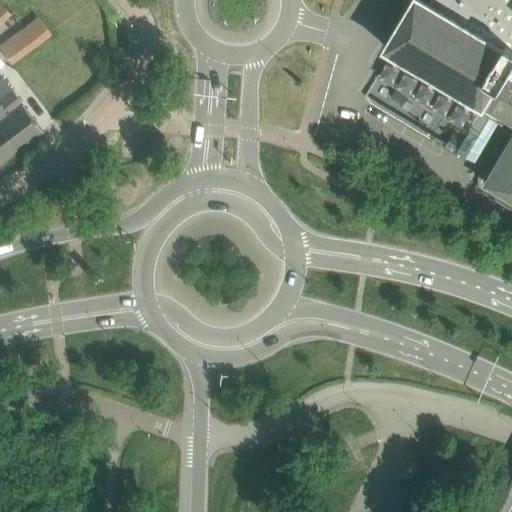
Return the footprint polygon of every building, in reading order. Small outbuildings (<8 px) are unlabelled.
[(387,45),(386,48),(391,51),(397,55),(394,60),(502,125),(503,123),(500,121),(504,113),(511,117),(511,139),(486,183),(511,199),(511,0),(430,0),(429,3),(423,0),(414,0),(406,14),(405,14),(405,15),(404,15),(404,16),(403,18),(409,22),(405,28),(399,25),(398,26),(398,27),(397,27),(397,28),(397,29),(388,43),(387,44),(387,45)] [(0,5),(0,23),(9,15),(0,5)] [(37,17),(0,45),(0,50),(11,66),(51,36),(37,17)] [(0,161),(25,143),(31,139),(42,130),(2,78),(0,79),(0,101),(2,105),(7,111),(0,116),(0,161)] [(334,451),(342,467),(355,460),(354,458),(357,457),(355,454),(353,455),(347,444),(334,451)]
